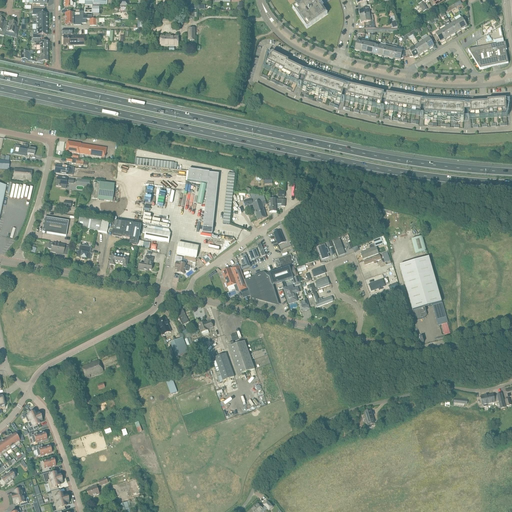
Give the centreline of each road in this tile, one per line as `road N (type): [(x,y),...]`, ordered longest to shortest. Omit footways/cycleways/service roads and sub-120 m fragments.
road 1 (motorway): [(511,171),(387,157),(0,74)]
road 2 (motorway): [(0,88),(383,169),(511,183)]
road 3 (unclassified): [(236,511),(268,463),(346,411),(426,390),(511,382)]
road 4 (tertiary): [(188,295),(357,338)]
road 5 (unclassified): [(26,390),(45,366),(155,308),(160,290)]
road 6 (residential): [(188,295),(194,278),(312,194)]
road 7 (tertiary): [(357,338),(422,352),(511,330)]
road 8 (tertiary): [(17,262),(160,290)]
road 9 (unclassified): [(81,511),(50,419),(26,390)]
road 10 (residential): [(17,262),(51,142)]
